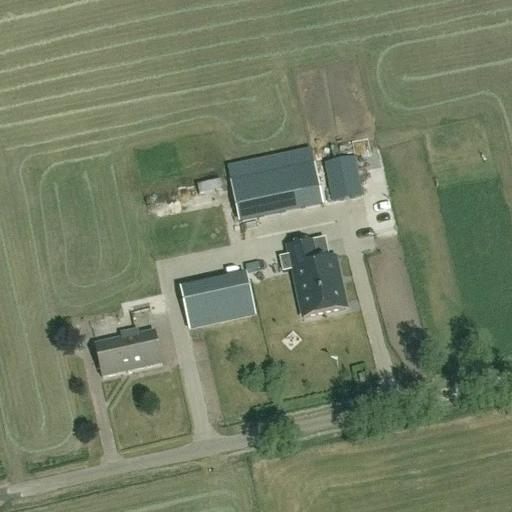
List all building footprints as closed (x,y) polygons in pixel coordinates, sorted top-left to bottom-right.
[(355,164),(327,169),(334,203),(362,198),(355,164)] [(239,223),(305,210),(297,173),(232,187),(239,223)] [(346,311),(335,261),(318,264),(314,245),(305,247),(288,250),(303,320),(346,311)] [(181,294),(189,331),(255,316),(247,280),(181,294)] [(95,347),(103,380),(162,367),(155,334),(139,337),(138,332),(121,335),(123,341),(95,347)] [(241,481),(245,500),(259,497),(254,478),(241,481)]
